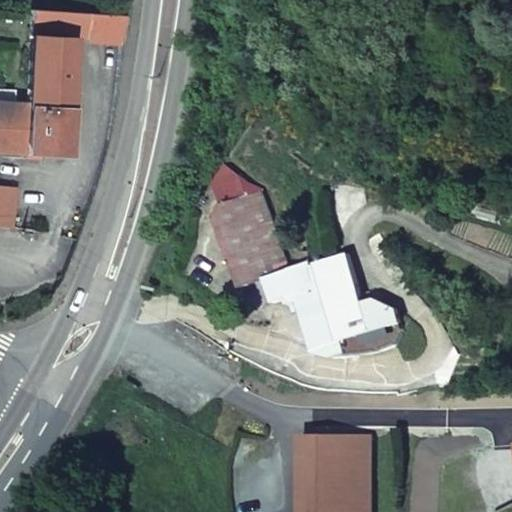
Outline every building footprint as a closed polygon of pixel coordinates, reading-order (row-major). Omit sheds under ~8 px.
[(26,106),(67,110),(68,109),(73,39),(62,38),(63,13),(30,11),(25,106),(26,106)] [(73,39),(92,41),(93,14),(63,13),(62,38),(73,39)] [(92,41),(123,43),(125,16),(93,14),(92,41)] [(67,110),(26,106),(25,106),(0,104),(0,151),(65,157),(67,123),(72,124),(73,111),(67,110)] [(246,196),(259,191),(256,180),(242,185),(246,196)] [(397,346),(403,327),(371,315),(320,285),(313,267),(304,270),(302,266),(288,271),(259,191),(246,196),(242,185),(232,188),(217,215),(242,287),(267,279),(275,302),(290,296),(296,294),(301,307),(317,351),(333,357),(381,354),(397,346)] [(0,191),(0,227),(11,229),(13,192),(0,191)] [(294,310),(301,307),(296,294),(290,296),(294,310)] [(360,511),(360,433),(296,433),(298,511),(360,511)]
